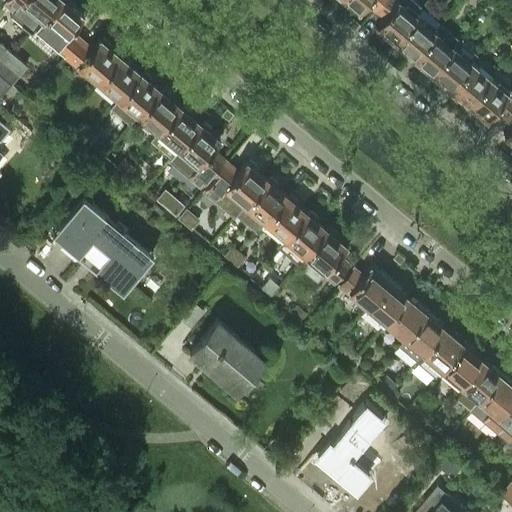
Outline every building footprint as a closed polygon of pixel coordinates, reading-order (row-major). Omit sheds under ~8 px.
[(31,31),(41,18),(56,0),(19,0),(8,13),(31,31)] [(83,13),(67,0),(56,0),(41,18),(62,36),(54,46),(64,55),(80,36),(70,28),(83,13)] [(347,0),(357,9),(364,0),(372,7),(378,0),(347,0)] [(394,39),(421,6),(413,0),(378,0),(372,7),(382,15),(375,23),(394,39)] [(412,55),(439,22),(440,21),(422,5),(421,6),(394,39),(412,55)] [(499,14),(505,18),(511,10),(506,5),(499,14)] [(430,70),(452,44),(458,38),(439,22),(412,55),(430,70)] [(91,45),(80,36),(64,55),(96,81),(119,53),(109,45),(111,43),(103,36),(101,38),(98,36),(91,45)] [(452,44),(430,70),(448,85),(470,60),(452,44)] [(6,47),(0,54),(0,58),(17,74),(25,64),(6,47)] [(121,55),(119,53),(96,81),(115,98),(139,70),(129,62),(131,60),(122,53),(121,55)] [(0,58),(0,75),(9,83),(17,74),(0,58)] [(470,60),(448,85),(467,101),(489,75),(470,60)] [(141,71),(139,70),(115,98),(135,114),(159,87),(149,78),(151,76),(142,69),(141,71)] [(9,83),(0,75),(0,91),(1,92),(2,92),(9,83)] [(507,91),(489,75),(467,101),(485,117),(492,109),(501,116),(511,102),(511,91),(509,89),(507,91)] [(161,88),(159,87),(135,114),(155,131),(179,103),(169,95),(170,93),(162,86),(161,88)] [(511,102),(501,116),(510,123),(503,131),(511,139),(511,102)] [(181,105),(179,103),(155,131),(175,148),(199,120),(189,112),(190,110),(182,103),(181,105)] [(0,143),(0,144),(0,143),(0,136),(9,126),(0,118),(0,143)] [(224,157),(211,146),(219,137),(209,128),(210,126),(202,120),(200,122),(199,120),(175,148),(169,155),(190,171),(196,177),(189,185),(183,181),(174,192),(184,201),(207,174),(209,176),(224,157)] [(84,123),(76,132),(83,137),(90,128),(84,123)] [(90,128),(83,137),(88,142),(96,133),(90,128)] [(124,156),(116,165),(122,171),(130,161),(124,156)] [(237,210),(265,176),(256,168),(257,166),(249,159),(247,161),(245,159),(237,168),(224,157),(209,176),(221,187),(216,193),(237,210)] [(130,161),(122,171),(128,176),(136,167),(130,161)] [(262,220),(285,192),(275,184),(277,182),(269,176),(267,178),(265,176),(237,210),(235,212),(255,229),(262,220)] [(287,194),(285,192),(262,220),(282,237),(305,209),(295,201),(297,199),(289,192),(287,194)] [(152,252),(108,216),(82,194),(51,231),(77,252),(87,240),(104,253),(93,266),(121,289),(152,252)] [(172,194),(164,204),(173,212),(181,202),(172,194)] [(195,218),(185,209),(178,216),(189,225),(195,218)] [(307,211),(305,209),(282,237),(302,254),(325,226),(315,218),(317,216),(309,209),(307,211)] [(349,261),(338,252),(346,243),(335,234),(337,232),(329,226),(327,228),(325,226),(302,254),(295,261),(316,278),(322,271),(333,280),(335,281),(351,263),(349,261)] [(231,245),(223,254),(229,259),(237,250),(231,245)] [(237,250),(229,259),(235,264),(243,255),(237,250)] [(362,272),(353,264),(351,263),(335,281),(337,283),(347,291),(348,289),(366,305),(390,276),(380,268),(378,270),(369,263),(362,272)] [(400,285),(390,276),(366,305),(385,320),(407,294),(398,287),(400,285)] [(271,278),(263,287),(269,292),(277,283),(271,278)] [(415,301),(407,294),(385,320),(404,336),(427,308),(417,299),(415,301)] [(415,359),(422,351),(444,325),(435,318),(437,316),(427,308),(404,336),(397,344),(415,359)] [(262,355),(216,317),(188,350),(202,362),(205,357),(234,381),(246,366),(250,369),(262,355)] [(452,332),(444,325),(422,351),(440,366),(464,338),(454,330),(452,332)] [(474,347),(464,338),(440,366),(459,382),(480,356),(472,349),(474,347)] [(355,364),(363,355),(359,351),(351,361),(355,364)] [(469,406),(500,369),(491,361),(489,363),(480,356),(459,382),(451,391),(469,406)] [(511,413),(511,397),(511,394),(511,382),(509,380),(511,378),(500,369),(469,406),(498,430),(511,413)] [(385,373),(377,383),(388,392),(394,384),(396,382),(385,373)] [(399,388),(394,384),(388,392),(392,395),(399,388)] [(426,421),(431,415),(427,411),(422,417),(426,421)] [(511,413),(498,430),(508,439),(511,433),(511,413)] [(436,419),(431,415),(426,421),(431,425),(436,419)] [(369,435),(348,417),(331,438),(327,435),(316,449),(319,452),(315,457),(335,474),(336,473),(351,487),(367,468),(352,455),(369,435)] [(447,452),(438,462),(449,472),(451,470),(458,461),(447,452)] [(511,502),(511,475),(499,492),(511,502)] [(464,511),(447,497),(444,501),(440,497),(429,509),(428,508),(424,511),(464,511)]
